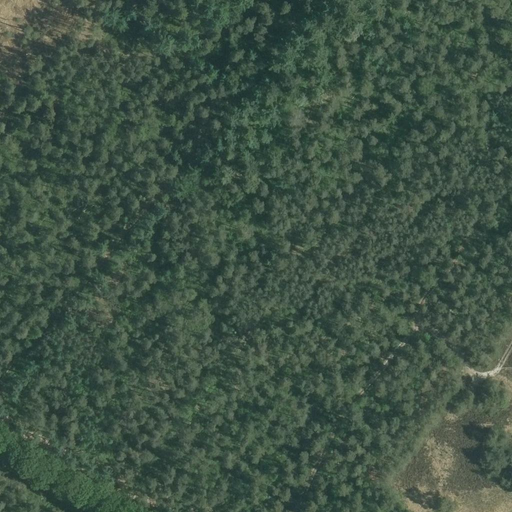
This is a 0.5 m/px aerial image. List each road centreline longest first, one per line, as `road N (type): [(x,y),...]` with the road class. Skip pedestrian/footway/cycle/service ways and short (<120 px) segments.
road 1 (track): [(415,322),(334,423),(287,511)]
road 2 (track): [(511,187),(415,322)]
road 3 (track): [(133,511),(0,434)]
road 4 (track): [(415,322),(442,336),(473,374),(498,369),(511,345)]
